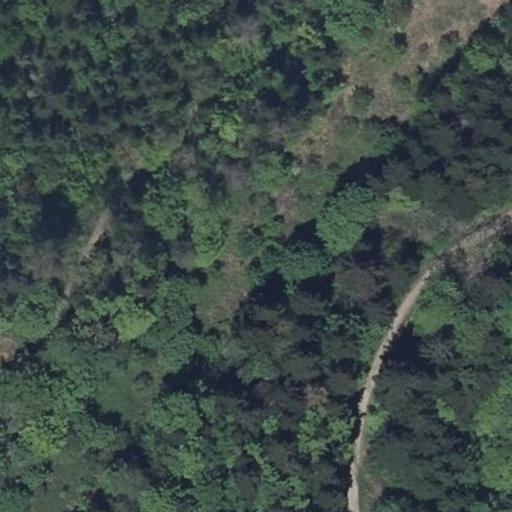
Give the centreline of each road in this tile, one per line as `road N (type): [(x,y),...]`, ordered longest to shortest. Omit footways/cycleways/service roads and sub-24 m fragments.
road 1 (track): [(0,392),(30,392),(55,337),(125,245),(171,131),(326,0)]
road 2 (track): [(511,224),(430,285),(386,351),(361,409),(362,511)]
